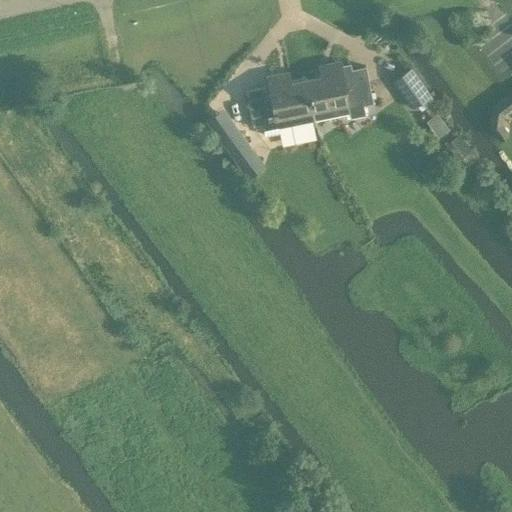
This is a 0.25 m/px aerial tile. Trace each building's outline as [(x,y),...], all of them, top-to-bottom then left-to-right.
[(304,77),(305,80),(311,108),(313,119),(348,112),(349,117),(365,114),(363,104),(362,104),(363,104),(372,102),(365,66),(351,68),(350,62),(340,64),(339,61),(338,61),(325,64),(327,73),(304,77)] [(409,67),(392,79),(412,106),(428,94),(409,67)] [(277,126),(313,119),(311,108),(305,80),(304,77),(283,82),(281,73),(266,76),(268,85),(245,90),(252,126),(262,124),(264,134),(278,131),(277,126)] [(511,92),(493,106),(490,125),(500,139),(508,132),(502,122),(504,110),(511,103),(511,92)] [(236,160),(252,148),(234,122),(218,135),(236,160)] [(476,153),(458,128),(439,142),(457,167),(476,153)]
